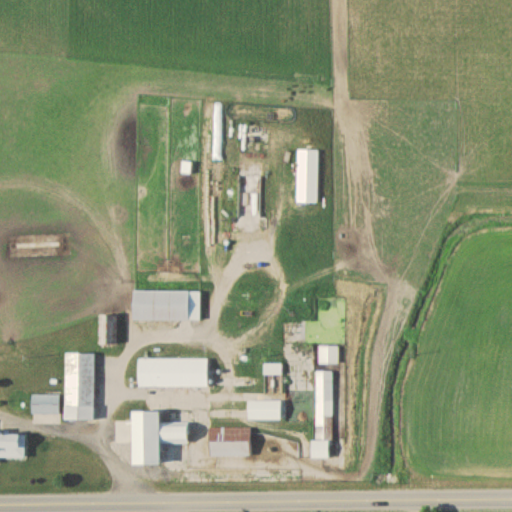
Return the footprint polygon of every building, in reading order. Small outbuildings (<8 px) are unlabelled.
[(191,324),(191,293),(135,293),(135,324),(191,324)] [(101,317),(101,348),(118,348),(118,317),(101,317)] [(66,357),(66,424),(96,424),(96,357),(66,357)] [(209,390),(209,362),(140,362),(140,390),(209,390)] [(317,375),(317,441),(330,441),(330,407),(334,407),(334,375),(317,375)] [(61,398),(33,398),(33,418),(61,418),(61,398)] [(163,470),(163,447),(190,447),(190,425),(177,425),(177,417),(163,417),(163,415),(135,415),(135,469),(163,470)] [(212,459),(252,459),(252,431),(212,431),(212,459)] [(27,436),(0,435),(0,461),(27,462),(27,436)] [(330,462),(330,443),(313,443),(313,462),(330,462)]
